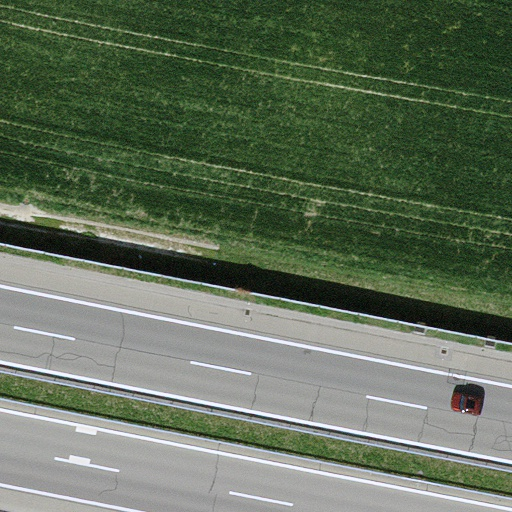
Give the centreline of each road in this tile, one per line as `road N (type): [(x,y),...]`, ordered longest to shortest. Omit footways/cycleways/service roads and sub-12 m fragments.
road 1 (motorway): [(511,425),(0,326)]
road 2 (track): [(0,211),(511,308)]
road 3 (motorway): [(0,452),(296,511)]
